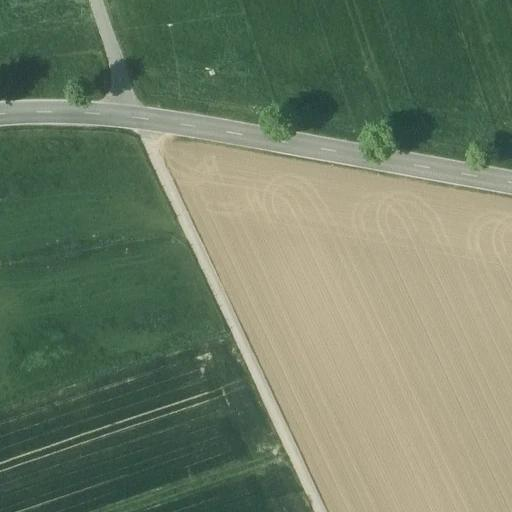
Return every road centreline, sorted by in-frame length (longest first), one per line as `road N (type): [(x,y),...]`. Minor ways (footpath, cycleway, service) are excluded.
road 1 (track): [(318,511),(136,118),(96,0)]
road 2 (secondary): [(511,180),(136,118),(0,115)]
